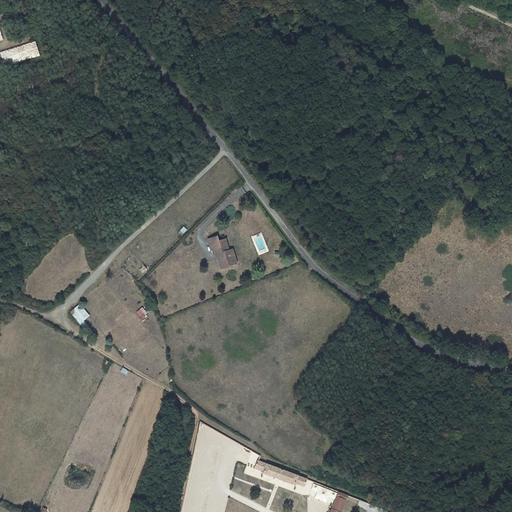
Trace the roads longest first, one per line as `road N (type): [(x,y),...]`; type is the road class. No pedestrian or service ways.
road 1 (unclassified): [(511,371),(436,353),(313,265),(101,0)]
road 2 (track): [(177,511),(194,410),(62,323)]
